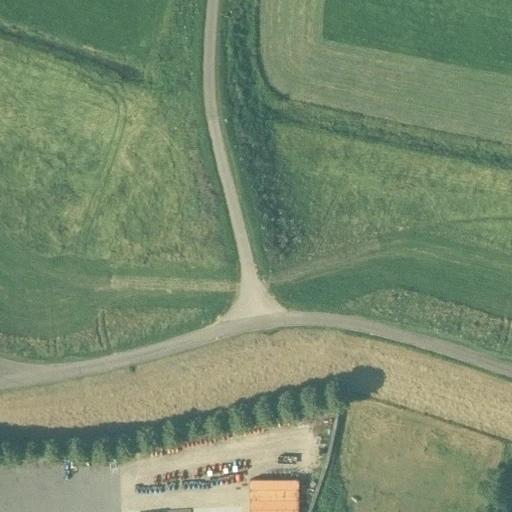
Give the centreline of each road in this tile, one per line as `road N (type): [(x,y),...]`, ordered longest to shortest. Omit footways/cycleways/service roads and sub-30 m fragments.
road 1 (unclassified): [(258,323),(211,100),(214,0)]
road 2 (unclassified): [(511,371),(339,322),(258,323)]
road 3 (unclassified): [(23,379),(258,323)]
